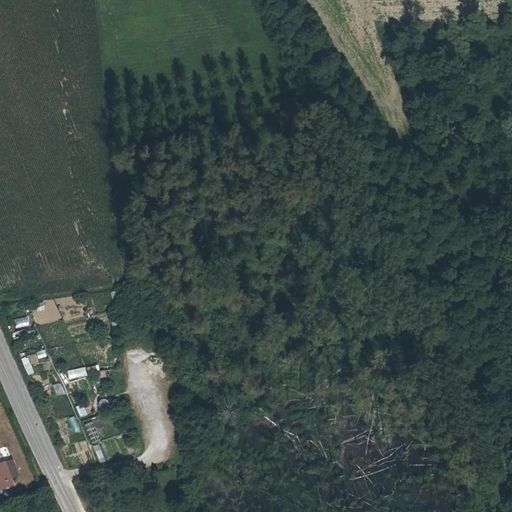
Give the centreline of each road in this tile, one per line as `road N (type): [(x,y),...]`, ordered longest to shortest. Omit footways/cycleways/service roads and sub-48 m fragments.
road 1 (track): [(54,480),(162,455),(142,371)]
road 2 (secondary): [(70,511),(0,360)]
